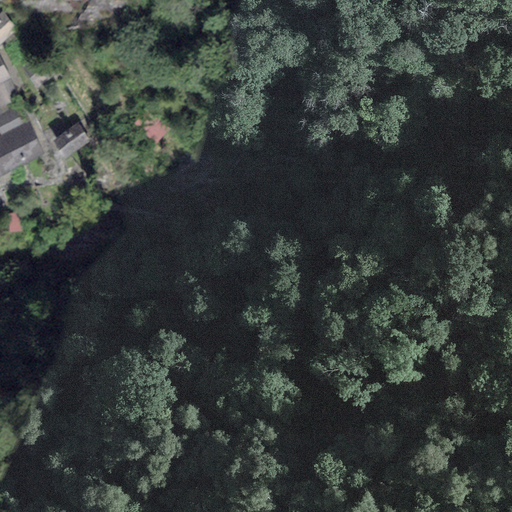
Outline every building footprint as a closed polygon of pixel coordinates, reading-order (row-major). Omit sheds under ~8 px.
[(2,12),(0,13),(0,43),(17,29),(2,12)] [(0,85),(11,79),(0,57),(0,85)] [(152,106),(134,123),(154,143),(172,126),(152,106)] [(0,172),(41,153),(26,122),(21,123),(15,109),(0,116),(0,132),(1,136),(0,136),(0,172)] [(78,123),(53,139),(65,157),(90,141),(78,123)]
